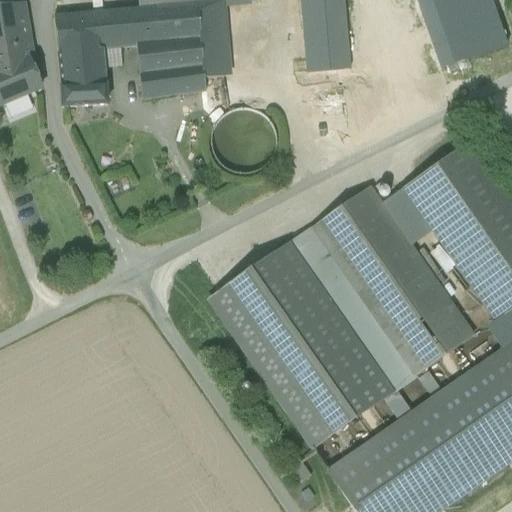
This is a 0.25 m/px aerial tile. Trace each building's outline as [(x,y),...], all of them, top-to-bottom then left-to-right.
[(260,0),(140,0),(141,11),(197,7),(217,5),(217,6),(261,2),(260,0)] [(335,0),(301,0),(308,75),(342,72),(335,0)] [(217,5),(197,7),(202,68),(203,81),(224,80),(217,6),(217,5)] [(141,11),(127,13),(130,50),(137,49),(139,73),(202,68),(197,7),(141,11)] [(22,8),(0,12),(0,72),(31,59),(22,8)] [(127,13),(70,17),(73,55),(101,52),(121,51),(130,50),(127,13)] [(101,52),(73,55),(70,17),(50,19),(61,90),(62,110),(104,108),(102,72),(101,52)] [(122,71),(121,51),(101,52),(102,72),(122,71)] [(0,72),(0,107),(41,90),(28,63),(32,61),(31,59),(0,72)] [(202,68),(139,73),(142,100),(204,94),(203,81),(202,68)] [(249,114),(237,112),(226,115),(216,121),(208,131),(205,143),(206,155),(211,166),(220,174),(231,178),(242,178),(253,173),(262,165),(268,154),(269,141),(266,130),(259,120),(249,114)] [(511,311),(511,208),(468,146),(402,192),(494,324),(511,311)] [(471,339),(369,192),(313,231),(416,378),(471,339)] [(416,378),(313,231),(209,303),(312,451),(416,378)] [(511,340),(323,474),(350,511),(448,511),(511,467),(511,340)]
